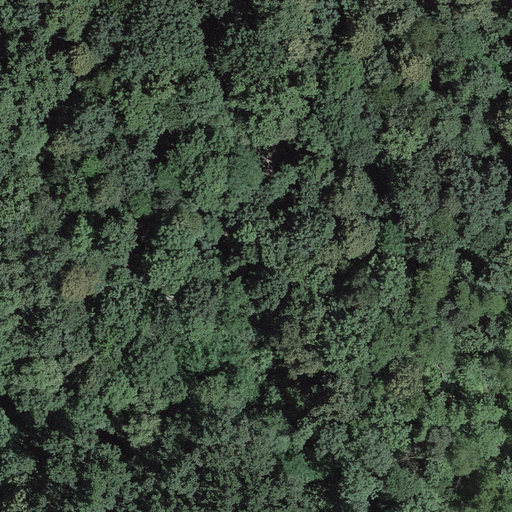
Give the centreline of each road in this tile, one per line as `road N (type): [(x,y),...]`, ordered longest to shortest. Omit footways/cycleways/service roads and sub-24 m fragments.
road 1 (track): [(333,0),(295,102),(145,322),(39,429)]
road 2 (track): [(0,318),(68,511)]
road 3 (track): [(145,322),(115,511)]
